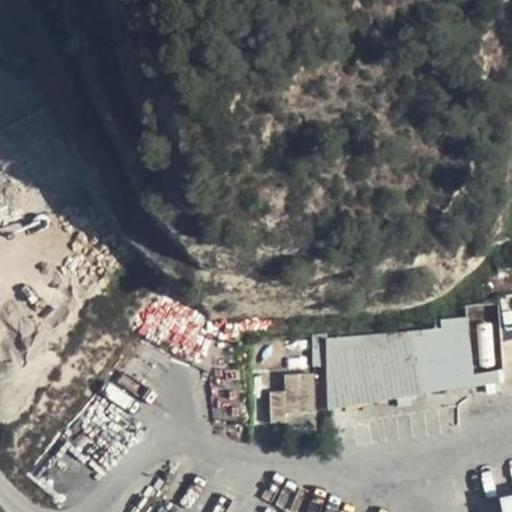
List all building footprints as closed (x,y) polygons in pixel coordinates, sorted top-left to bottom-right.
[(466,318),(440,320),(441,329),(448,387),(471,384),(466,318)] [(441,329),(329,339),(329,365),(329,408),(422,392),(419,368),(429,366),(432,390),(448,387),(441,329)] [(314,366),(329,365),(329,339),(329,335),(313,335),(314,366)] [(230,350),(221,351),(222,359),(231,358),(230,350)] [(429,366),(419,368),(422,392),(432,390),(429,366)] [(314,374),(284,375),(285,390),(270,392),(271,423),(286,421),(286,412),(315,410),(314,374)] [(315,410),(286,412),(286,421),(286,427),(316,426),(315,410)] [(511,511),(511,496),(501,499),(504,511),(511,511)]
